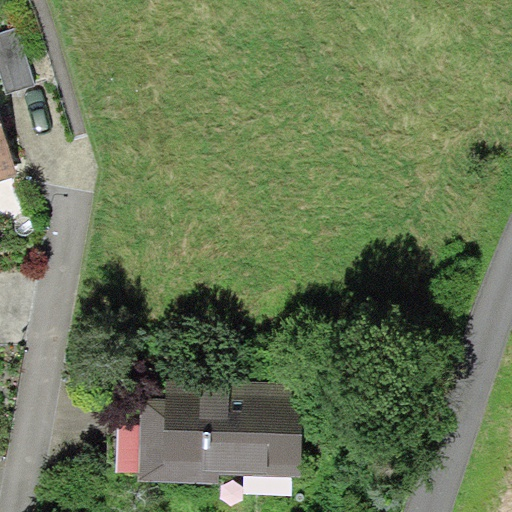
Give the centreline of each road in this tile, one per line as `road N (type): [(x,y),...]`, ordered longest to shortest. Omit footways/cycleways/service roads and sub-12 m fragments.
road 1 (residential): [(28,511),(91,206)]
road 2 (residential): [(442,511),(511,305)]
